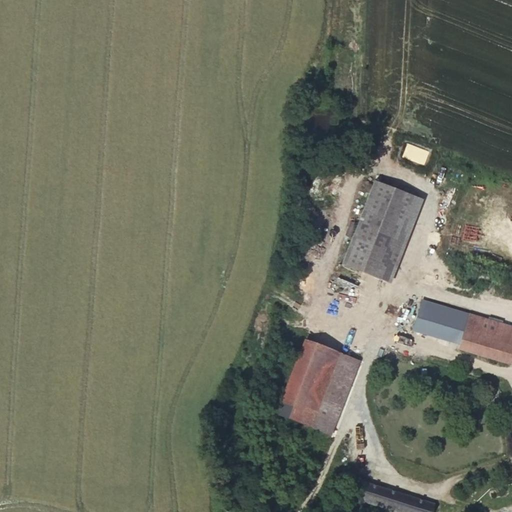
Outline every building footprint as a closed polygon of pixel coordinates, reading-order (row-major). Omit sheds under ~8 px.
[(373,180),(342,265),(381,280),(412,195),(373,180)] [(511,357),(511,327),(467,314),(421,300),(412,327),(460,341),(458,349),(510,364),(511,357)] [(330,435),(358,361),(305,341),(277,414),(330,435)] [(325,451),(348,482),(372,462),(349,432),(325,451)] [(398,511),(431,511),(433,505),(360,481),(353,502),(363,505),(364,502),(398,511)]
